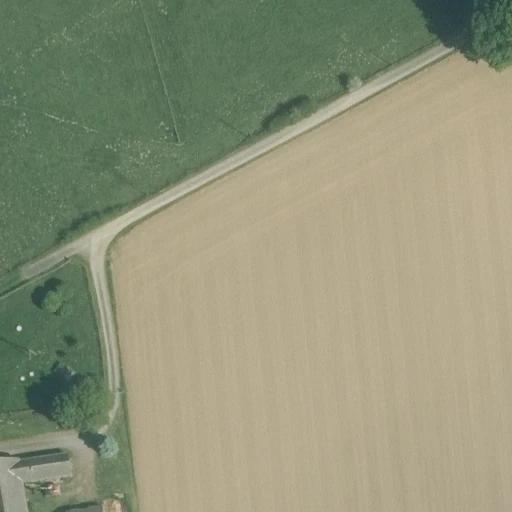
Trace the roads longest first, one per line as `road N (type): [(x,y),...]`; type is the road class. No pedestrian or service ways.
road 1 (track): [(0,289),(511,18)]
road 2 (track): [(93,239),(118,389),(105,429),(90,442),(3,453)]
